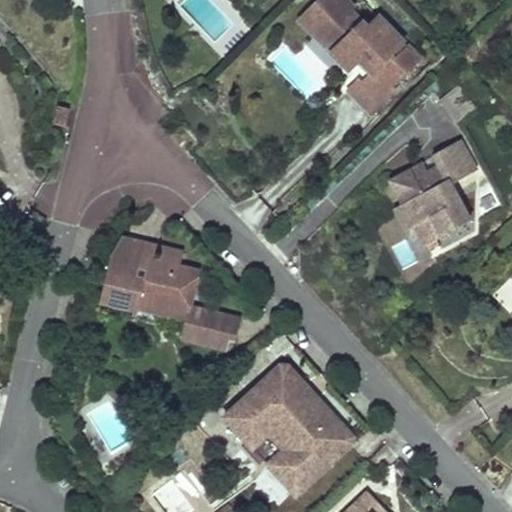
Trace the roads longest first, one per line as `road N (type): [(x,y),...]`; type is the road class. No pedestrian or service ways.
road 1 (residential): [(498,511),(184,180),(111,136)]
road 2 (residential): [(25,467),(25,406),(63,223),(111,136)]
road 3 (residential): [(111,136),(97,0)]
